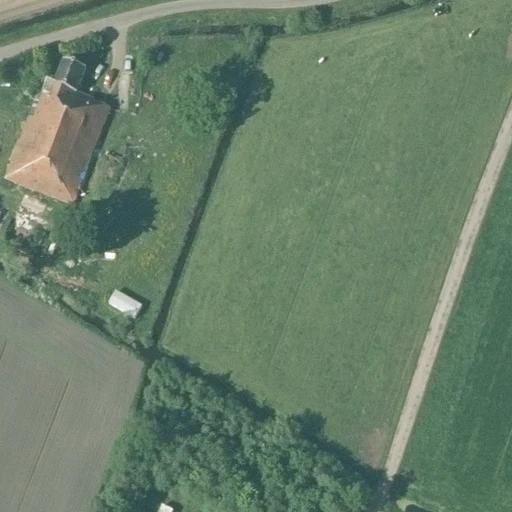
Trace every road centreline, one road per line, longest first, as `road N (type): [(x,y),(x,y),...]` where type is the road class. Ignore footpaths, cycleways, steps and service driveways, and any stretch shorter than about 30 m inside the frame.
road 1 (unclassified): [(511,120),(372,511)]
road 2 (unclassified): [(0,59),(164,10),(323,0)]
